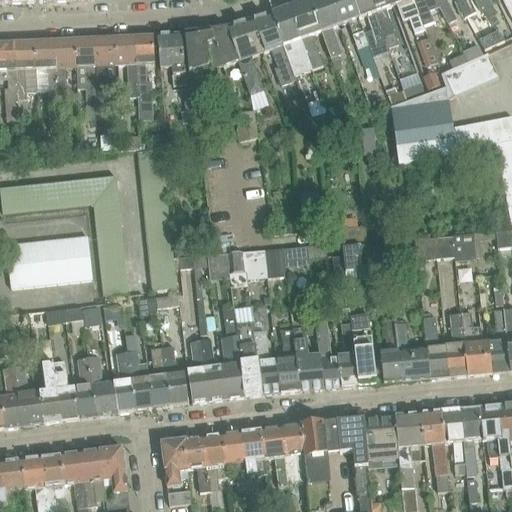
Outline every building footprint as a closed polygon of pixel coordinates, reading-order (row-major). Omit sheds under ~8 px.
[(327,0),(317,0),(309,3),(321,37),(335,74),(342,72),(338,59),(342,58),(332,31),(338,29),(327,0)] [(327,0),(338,29),(342,27),(347,25),(365,72),(369,70),(376,67),(358,21),(350,0),(327,0)] [(370,0),(350,0),(358,21),(366,18),(376,46),(385,42),(370,0)] [(389,0),(370,0),(385,42),(388,51),(398,48),(395,40),(386,11),(392,8),(389,0)] [(389,0),(392,8),(397,7),(403,5),(414,36),(424,33),(423,29),(413,2),(412,0),(389,0)] [(412,0),(413,2),(423,29),(433,25),(429,13),(439,9),(434,0),(412,0)] [(434,0),(439,9),(448,27),(457,23),(444,0),(434,0)] [(454,0),(466,21),(476,15),(468,0),(454,0)] [(473,0),(482,14),(484,13),(488,21),(496,17),(492,9),(487,0),(473,0)] [(511,0),(505,0),(502,2),(511,21),(511,0)] [(306,4),(288,10),(312,73),(324,69),(313,39),(318,38),(321,37),(309,3),(306,4)] [(273,16),(272,16),(294,80),(312,73),(288,10),(284,12),(273,16)] [(249,23),(262,57),(264,56),(272,53),(277,69),(274,71),(280,88),(284,87),(295,82),(294,79),(284,50),(272,16),(249,23)] [(232,28),(227,30),(240,65),(251,98),(264,93),(252,60),(260,57),(262,57),(249,23),(247,24),(233,28),(232,28)] [(217,53),(207,56),(214,74),(218,72),(223,70),(240,65),(227,30),(226,30),(210,32),(217,53)] [(199,34),(185,36),(190,83),(214,74),(207,56),(217,53),(210,32),(204,33),(199,34)] [(181,37),(157,39),(161,73),(172,72),(173,89),(187,88),(181,37)] [(153,39),(134,40),(136,68),(137,99),(138,99),(139,123),(153,123),(151,84),(147,84),(146,67),(155,67),(153,39)] [(134,40),(114,41),(115,69),(128,68),(129,100),(137,99),(136,68),(134,40)] [(95,41),(75,42),(76,70),(78,70),(79,93),(87,92),(88,123),(99,122),(98,102),(95,41)] [(115,69),(114,41),(95,41),(97,91),(98,102),(107,102),(106,69),(115,69)] [(429,41),(417,45),(422,58),(434,54),(429,41)] [(75,42),(55,43),(56,71),(58,112),(67,111),(65,71),(76,70),(75,42)] [(36,44),(35,44),(36,72),(38,72),(39,94),(48,94),(49,131),(50,131),(58,131),(58,112),(56,71),(55,43),(36,44)] [(33,44),(15,45),(18,123),(27,123),(26,95),(37,95),(36,72),(35,44),(33,44)] [(15,45),(0,45),(0,82),(7,82),(7,91),(5,91),(7,124),(18,123),(15,45)] [(476,62),(485,58),(479,47),(463,55),(469,66),(476,62)] [(453,73),(464,67),(467,66),(463,57),(449,63),(453,73)] [(487,57),(485,58),(476,62),(486,86),(499,81),(488,57),(487,57)] [(486,86),(476,62),(469,66),(467,66),(464,67),(474,91),(486,86)] [(462,96),(474,91),(464,67),(453,73),(452,73),(462,96)] [(452,73),(440,78),(446,90),(448,103),(462,96),(452,73)] [(436,74),(424,78),(429,92),(441,88),(436,74)] [(403,92),(407,104),(426,97),(422,86),(403,92)] [(452,129),(448,103),(446,90),(426,97),(407,104),(392,110),(391,110),(400,169),(452,158),(459,157),(454,131),(453,129),(452,129)] [(316,102),(307,105),(315,132),(333,126),(320,92),(313,94),(316,102)] [(403,92),(388,98),(392,110),(407,104),(403,92)] [(192,95),(184,96),(187,114),(194,113),(192,95)] [(511,119),(501,122),(505,145),(511,143),(511,119)] [(501,122),(489,124),(494,150),(496,150),(495,147),(505,145),(501,122)] [(489,124),(477,126),(482,152),(494,150),(489,124)] [(482,152),(477,126),(465,129),(470,154),(482,152)] [(245,128),(236,130),(239,144),(248,143),(245,128)] [(465,129),(454,131),(459,157),(470,154),(465,129)] [(373,130),(361,131),(364,157),(376,156),(373,130)] [(213,148),(223,147),(221,135),(212,137),(213,148)] [(325,141),(319,143),(323,153),(332,149),(330,144),(325,141)] [(511,143),(505,145),(495,147),(496,150),(498,159),(511,156),(511,143)] [(40,146),(20,147),(21,159),(41,158),(40,146)] [(138,155),(139,166),(164,164),(162,152),(138,155)] [(511,156),(498,159),(500,171),(511,168),(511,156)] [(165,176),(164,164),(139,166),(141,178),(165,176)] [(511,181),(511,168),(500,171),(502,183),(511,181)] [(141,178),(142,190),(166,187),(165,176),(141,178)] [(116,180),(93,182),(94,194),(118,192),(116,180)] [(511,181),(502,183),(505,196),(511,194),(511,181)] [(84,208),(95,206),(94,194),(93,182),(81,184),(84,208)] [(81,184),(70,185),(72,209),(84,208),(81,184)] [(70,185),(58,186),(61,210),(72,209),(70,185)] [(58,186),(46,187),(49,211),(61,210),(58,186)] [(46,187),(35,188),(37,212),(49,211),(46,187)] [(142,190),(143,201),(167,199),(166,187),(142,190)] [(35,188),(23,190),(26,214),(37,212),(35,188)] [(23,190),(11,191),(14,215),(26,214),(23,190)] [(0,193),(2,216),(14,215),(11,191),(0,192),(0,193)] [(119,203),(118,192),(94,194),(95,206),(119,203)] [(143,201),(144,213),(168,210),(167,199),(143,201)] [(95,206),(96,218),(120,215),(119,203),(95,206)] [(144,213),(145,224),(169,222),(168,210),(144,213)] [(121,227),(120,215),(96,218),(97,229),(121,227)] [(357,220),(328,223),(329,234),(341,233),(358,231),(357,220)] [(145,224),(146,236),(170,234),(169,222),(145,224)] [(97,229),(98,241),(123,238),(121,227),(97,229)] [(511,232),(496,235),(498,252),(511,250),(511,232)] [(146,236),(148,248),(172,245),(170,234),(146,236)] [(494,235),(474,237),(476,262),(482,262),(480,243),(495,242),(494,235)] [(456,264),(476,262),(474,237),(453,239),(456,260),(456,264)] [(77,239),(79,262),(91,261),(88,238),(77,239)] [(124,250),(123,238),(98,241),(100,253),(124,250)] [(77,239),(65,241),(67,263),(79,262),(77,239)] [(453,239),(434,241),(436,262),(456,260),(453,239)] [(67,263),(65,241),(53,242),(56,264),(67,263)] [(434,241),(415,243),(417,264),(436,262),(434,241)] [(44,266),(56,264),(53,242),(42,243),(44,266)] [(44,266),(42,243),(30,245),(32,267),(44,266)] [(30,245),(18,246),(20,268),(32,267),(30,245)] [(148,248),(149,259),(173,257),(172,245),(148,248)] [(6,247),(9,270),(20,268),(18,246),(6,247)] [(360,247),(342,249),(343,259),(345,276),(346,281),(364,279),(360,247)] [(324,248),(308,250),(309,261),(325,260),(324,248)] [(100,253),(101,264),(125,262),(124,250),(100,253)] [(308,250),(284,252),(285,270),(309,268),(309,261),(308,250)] [(275,253),(265,254),(268,281),(286,280),(285,270),(284,252),(275,253)] [(265,254),(244,255),(246,283),(268,281),(265,254)] [(382,254),(365,256),(367,270),(387,268),(385,254),(382,254)] [(244,255),(227,257),(229,282),(230,288),(247,286),(246,283),(244,255)] [(149,259),(150,271),(174,268),(173,262),(173,257),(149,259)] [(207,259),(191,260),(192,270),(194,270),(201,270),(208,269),(207,259)] [(334,278),(345,276),(343,259),(332,260),(334,278)] [(180,272),(192,270),(191,260),(179,261),(180,272)] [(93,283),(91,261),(79,262),(82,284),(93,283)] [(67,263),(70,286),(82,284),(79,262),(67,263)] [(126,273),(125,262),(101,264),(102,276),(126,273)] [(56,264),(58,287),(70,286),(67,263),(56,264)] [(44,266),(46,288),(58,287),(56,264),(44,266)] [(32,267),(35,289),(46,288),(44,266),(32,267)] [(23,291),(31,290),(35,289),(32,267),(20,268),(23,291)] [(23,291),(20,268),(9,270),(11,292),(23,291)] [(175,280),(174,268),(150,271),(151,282),(175,280)] [(102,276),(103,287),(127,285),(126,273),(102,276)] [(175,280),(151,282),(152,294),(176,292),(175,280)] [(129,297),(127,285),(103,287),(105,299),(129,297)] [(502,294),(494,295),(495,309),(503,308),(502,294)] [(178,299),(155,302),(156,312),(179,309),(178,299)] [(155,302),(138,304),(138,306),(140,319),(157,317),(156,312),(155,302)] [(115,309),(104,310),(106,321),(116,320),(115,309)] [(83,311),(63,313),(65,326),(71,325),(84,323),(83,313),(83,311)] [(100,311),(83,313),(84,323),(85,330),(102,327),(100,311)] [(511,312),(503,313),(510,376),(511,375),(511,312)] [(63,313),(47,315),(48,328),(65,326),(63,313)] [(488,378),(490,377),(510,376),(504,317),(503,313),(493,314),(496,345),(488,345),(486,346),(488,378)] [(461,317),(467,379),(486,378),(488,378),(486,346),(483,346),(482,330),(472,330),(471,316),(461,317)] [(368,317),(350,319),(351,327),(358,390),(377,388),(372,342),(363,343),(361,333),(370,332),(368,317)] [(446,349),(450,381),(467,379),(461,317),(451,318),(454,349),(446,349)] [(326,320),(314,322),(319,359),(323,393),(340,391),(337,359),(331,359),(326,320)] [(437,320),(425,321),(427,351),(431,383),(450,381),(446,349),(439,350),(437,320)] [(226,341),(221,341),(224,368),(221,369),(225,403),(229,403),(245,401),(236,327),(235,323),(224,324),(226,341)] [(378,355),(381,387),(402,385),(395,327),(394,323),(385,323),(388,355),(378,355)] [(252,325),(236,327),(245,401),(261,399),(254,337),(252,325)] [(402,385),(431,383),(427,351),(408,353),(405,326),(395,327),(402,385)] [(344,358),(337,359),(340,391),(358,390),(351,327),(341,328),(344,358)] [(304,332),(292,333),(299,395),(320,393),(323,393),(319,359),(316,359),(306,360),(304,332)] [(284,362),(276,363),(280,397),(299,395),(292,333),(281,334),(284,362)] [(265,336),(254,337),(261,399),(280,397),(276,363),(269,363),(265,336)] [(124,340),(127,356),(135,415),(153,413),(148,381),(146,366),(140,367),(138,355),(137,356),(135,338),(124,340)] [(211,343),(201,344),(208,406),(225,403),(221,369),(214,370),(211,343)] [(194,372),(188,373),(192,407),(192,408),(208,406),(201,344),(191,346),(194,372)] [(171,410),(189,408),(185,376),(176,377),(173,350),(162,352),(171,410)] [(156,380),(148,381),(153,413),(171,410),(162,352),(152,353),(156,380)] [(120,385),(114,385),(118,417),(135,415),(127,356),(116,357),(120,385)] [(99,361),(88,362),(96,420),(118,417),(114,385),(110,386),(102,387),(99,361)] [(80,390),(74,391),(79,422),(96,420),(88,362),(77,364),(80,390)] [(61,425),(79,422),(74,391),(67,392),(64,365),(53,367),(61,425)] [(45,395),(40,396),(44,427),(61,425),(53,367),(42,368),(45,395)] [(25,370),(14,371),(22,430),(44,427),(40,396),(36,396),(28,397),(25,370)] [(5,432),(22,430),(14,371),(4,373),(7,400),(0,401),(5,432)] [(485,410),(481,411),(483,443),(488,443),(489,460),(500,460),(501,473),(502,473),(503,493),(506,493),(506,500),(511,499),(511,471),(505,408),(485,410)] [(483,443),(481,411),(461,412),(466,467),(467,477),(467,480),(477,479),(474,444),(483,443)] [(466,467),(461,412),(442,414),(445,446),(454,446),(457,478),(467,477),(466,467)] [(442,414),(420,416),(423,449),(433,448),(438,496),(451,495),(445,446),(442,414)] [(416,417),(394,418),(399,470),(401,493),(402,511),(416,511),(415,492),(413,492),(411,464),(420,463),(419,450),(423,449),(420,416),(416,417)] [(394,418),(364,421),(367,451),(368,451),(369,473),(399,470),(394,418)] [(337,425),(330,425),(334,453),(354,451),(359,505),(371,504),(369,486),(371,486),(369,473),(368,451),(367,451),(364,421),(336,424),(337,425)] [(299,428),(305,476),(309,511),(323,511),(323,507),(331,506),(326,454),(334,453),(330,425),(324,426),(324,425),(299,428)] [(299,428),(280,430),(287,485),(297,484),(296,477),(305,476),(299,428)] [(280,430),(262,433),(266,463),(275,462),(276,473),(277,473),(279,491),(287,490),(287,485),(280,430)] [(262,433),(242,435),(249,490),(251,511),(260,511),(257,479),(268,477),(266,463),(262,433)] [(249,490),(242,435),(222,438),(226,468),(236,467),(238,479),(238,478),(240,491),(249,490)] [(226,468),(222,438),(203,440),(210,494),(220,493),(219,483),(228,482),(226,468)] [(210,494),(203,440),(183,443),(187,473),(197,472),(198,484),(199,484),(201,495),(210,494)] [(167,445),(161,446),(167,490),(180,488),(181,488),(181,482),(188,481),(187,473),(183,443),(167,445)] [(108,452),(99,453),(103,483),(112,482),(112,487),(113,496),(114,496),(115,502),(106,503),(106,511),(129,511),(122,451),(108,452)] [(99,453),(80,456),(87,511),(94,511),(94,510),(96,510),(95,504),(93,485),(103,483),(99,453)] [(87,511),(80,456),(60,458),(64,488),(74,487),(75,500),(76,500),(77,511),(87,511)] [(60,458),(41,461),(47,511),(57,511),(56,502),(66,501),(64,488),(60,458)] [(38,511),(47,511),(41,461),(22,463),(26,493),(35,492),(37,505),(38,511)] [(22,463),(1,466),(6,511),(17,511),(16,507),(17,507),(16,495),(26,493),(22,463)] [(476,482),(466,483),(469,506),(479,505),(476,482)] [(381,511),(381,503),(371,504),(371,511),(381,511)]
